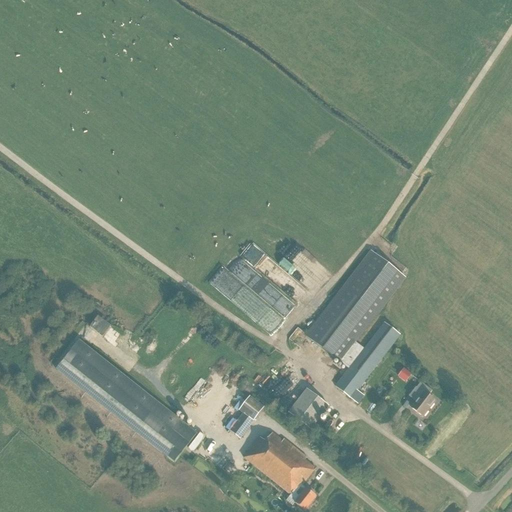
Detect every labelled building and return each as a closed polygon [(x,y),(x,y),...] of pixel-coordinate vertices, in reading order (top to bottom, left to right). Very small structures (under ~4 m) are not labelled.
[(355,342),(406,278),(371,252),(306,336),(349,369),(335,387),(358,404),(364,396),(357,391),(400,335),(384,323),(364,349),(355,342)] [(103,336),(112,323),(98,313),(89,326),(103,336)] [(300,345),(304,337),(296,333),(292,341),(300,345)] [(56,369),(174,463),(196,435),(79,340),(56,369)] [(287,388),(295,378),(287,372),(279,382),(287,388)] [(435,402),(428,396),(432,391),(420,382),(416,388),(415,387),(408,396),(416,402),(411,408),(423,417),(435,402)] [(329,406),(306,389),(288,413),(310,430),(329,406)] [(239,410),(243,414),(253,422),(264,408),(249,397),(239,410)] [(236,414),(228,424),(231,426),(239,417),(236,414)] [(253,422),(243,414),(230,431),(240,439),(253,422)] [(305,459),(272,433),(265,442),(260,438),(244,458),(290,495),(288,498),(295,503),(295,504),(305,511),(316,497),(306,489),(302,486),(316,469),(308,463),(310,461),(306,458),(305,459)] [(227,473),(231,468),(218,457),(214,462),(227,473)]
